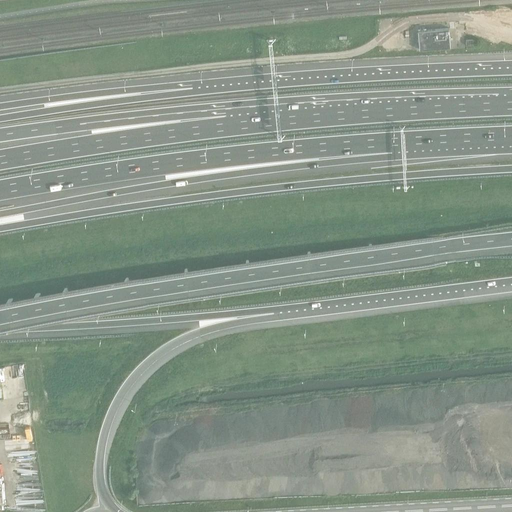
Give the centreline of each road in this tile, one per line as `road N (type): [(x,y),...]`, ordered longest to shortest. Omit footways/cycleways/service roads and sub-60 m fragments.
road 1 (motorway): [(0,312),(511,238)]
road 2 (motorway): [(0,228),(244,191),(511,169)]
road 3 (motorway): [(0,214),(395,147)]
road 4 (motorway): [(0,191),(287,151),(395,147)]
road 5 (motorway): [(511,69),(195,89)]
road 6 (motorway): [(106,510),(103,439),(135,374),(174,342),(275,314)]
road 7 (motorway): [(0,328),(275,314)]
road 8 (motorway): [(511,107),(247,119)]
road 9 (motorway): [(247,119),(0,161)]
road 10 (motorway): [(247,119),(195,115),(0,135)]
road 11 (motorway): [(275,314),(511,284)]
road 12 (motorway): [(195,89),(0,119)]
road 13 (motorway): [(195,89),(0,110)]
road 14 (unclassified): [(373,511),(511,504)]
